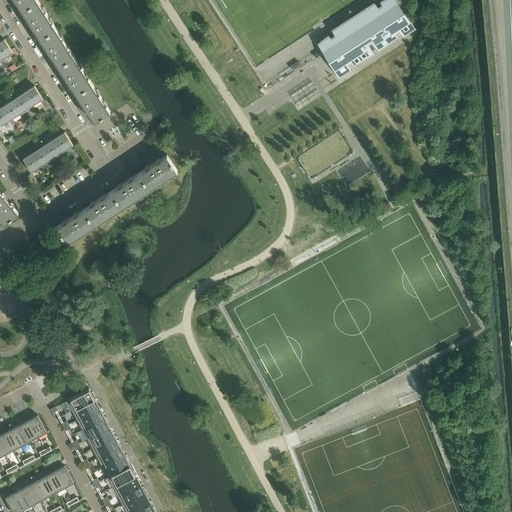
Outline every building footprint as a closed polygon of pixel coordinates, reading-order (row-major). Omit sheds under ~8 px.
[(15,0),(22,10),(38,0),(15,0)] [(57,28),(38,0),(22,10),(41,38),(57,28)] [(317,40),(331,63),(341,78),(340,78),(340,79),(351,71),(347,64),(351,61),(354,64),(373,52),(368,44),(373,41),(378,49),(397,36),(395,33),(399,30),(404,37),(416,30),(416,29),(415,30),(395,0),(379,0),(383,6),(379,9),(374,2),(373,0),(331,27),(332,30),(336,37),(332,39),(327,33),(317,40)] [(59,66),(74,56),(57,28),(41,38),(59,66)] [(5,40),(0,42),(0,55),(2,59),(10,54),(12,56),(14,54),(5,40)] [(77,94),(92,83),(74,56),(59,66),(77,94)] [(110,111),(92,83),(77,94),(95,121),(110,111)] [(35,86),(24,93),(32,105),(40,101),(42,103),(44,101),(35,86)] [(32,105),(24,93),(14,99),(22,112),(29,107),(31,109),(34,107),(32,105)] [(14,99),(4,106),(12,119),(19,114),(21,116),(23,114),(22,112),(14,99)] [(13,121),(12,119),(4,106),(0,108),(0,122),(2,125),(9,121),(11,123),(13,121)] [(65,132),(54,139),(62,152),(70,147),(72,149),(74,147),(65,132)] [(62,152),(54,139),(44,145),(52,158),(59,154),(61,156),(64,154),(62,152)] [(53,160),(52,158),(44,145),(34,152),(42,165),(49,160),(51,162),(53,160)] [(43,167),(42,165),(34,152),(23,159),(32,171),(39,167),(41,169),(43,167)] [(167,155),(140,173),(150,189),(177,171),(167,155)] [(112,191),(122,207),(150,189),(140,173),(112,191)] [(18,212),(0,190),(0,220),(4,225),(18,212)] [(94,225),(122,207),(112,191),(84,209),(94,225)] [(67,243),(94,225),(84,209),(57,227),(67,243)] [(29,244),(27,246),(22,249),(28,257),(35,252),(29,244)] [(92,393),(89,388),(67,400),(72,410),(94,398),(94,397),(95,396),(93,392),(92,393)] [(100,408),(94,398),(72,410),(77,420),(100,408)] [(105,417),(100,408),(77,420),(82,429),(105,417)] [(46,431),(37,414),(29,419),(38,436),(46,431)] [(110,427),(105,417),(82,429),(87,439),(110,427)] [(38,436),(29,419),(20,423),(29,441),(38,436)] [(29,441),(20,423),(12,428),(21,445),(29,441)] [(115,436),(110,427),(87,439),(92,448),(115,436)] [(21,445),(12,428),(4,432),(13,449),(21,445)] [(13,449),(4,432),(0,434),(0,445),(4,454),(13,449)] [(120,446),(115,436),(92,448),(97,458),(120,446)] [(125,455),(120,446),(97,458),(102,467),(125,455)] [(130,465),(125,455),(102,467),(107,477),(130,465)] [(64,465),(56,470),(65,487),(74,482),(64,465)] [(131,466),(130,465),(107,477),(113,486),(135,474),(133,470),(134,470),(132,466),(131,466)] [(56,470),(47,474),(56,491),(65,487),(56,470)] [(39,479),(48,496),(56,491),(47,474),(39,479)] [(140,483),(135,474),(113,486),(117,495),(140,483)] [(39,479),(31,483),(40,500),(48,496),(39,479)] [(40,500),(31,483),(22,488),(31,505),(40,500)] [(142,487),(140,483),(117,495),(122,504),(145,492),(144,491),(145,491),(143,487),(142,487)] [(22,488),(14,492),(23,509),(31,505),(22,488)] [(13,511),(17,511),(23,509),(14,492),(5,497),(13,511)] [(145,494),(145,492),(122,504),(126,511),(129,511),(150,501),(147,497),(149,497),(147,493),(145,494)] [(151,511),(154,510),(150,501),(129,511),(151,511)]
